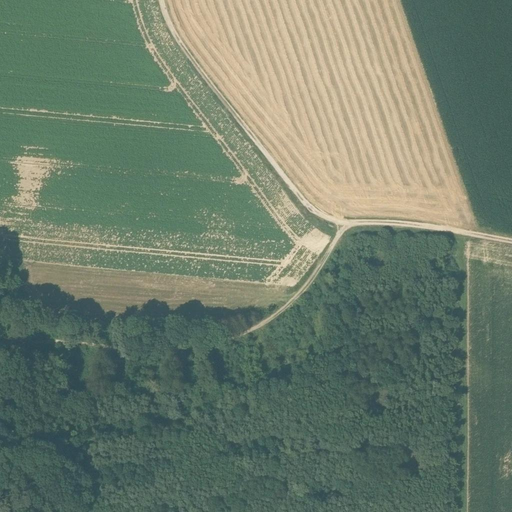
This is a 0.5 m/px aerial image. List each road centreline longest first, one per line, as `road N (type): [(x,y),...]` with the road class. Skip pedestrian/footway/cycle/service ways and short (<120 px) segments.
road 1 (track): [(344,222),(298,293),(238,337),(171,349),(0,337)]
road 2 (track): [(344,222),(296,192),(184,49),(162,0)]
road 3 (track): [(511,241),(344,222)]
